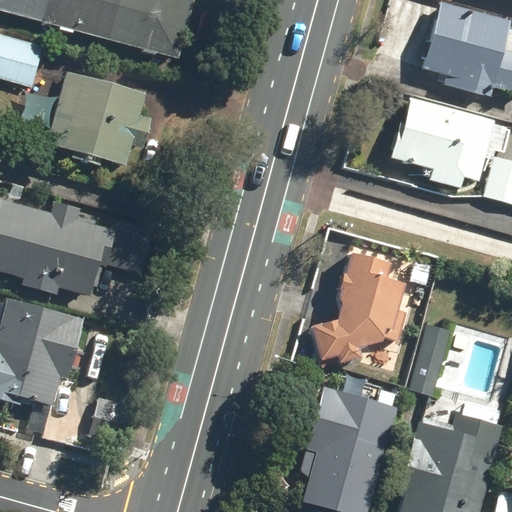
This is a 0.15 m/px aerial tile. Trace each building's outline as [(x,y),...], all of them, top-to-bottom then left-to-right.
[(0,0),(0,9),(179,59),(195,0),(0,0)] [(437,87),(483,99),(486,88),(511,95),(511,55),(497,52),(506,20),(435,1),(417,69),(440,75),(437,87)] [(45,45),(0,32),(0,80),(32,89),(45,45)] [(144,149),(148,136),(153,118),(142,115),(148,92),(66,70),(45,146),(126,168),(132,146),(144,149)] [(423,181),(454,189),(457,179),(473,183),(490,123),(405,99),(398,124),(394,123),(384,159),(425,170),(423,181)] [(476,197),(511,207),(511,164),(488,157),(476,197)] [(59,288),(93,298),(102,269),(141,279),(155,228),(113,216),(109,228),(77,219),(80,209),(52,201),(48,215),(0,201),(0,271),(21,277),(19,287),(56,297),(59,288)] [(379,341),(390,344),(398,314),(388,312),(401,268),(344,251),(329,299),(334,309),(330,321),(305,328),(316,363),(330,358),(333,365),(355,358),(353,351),(379,341)] [(88,302),(86,314),(88,315),(131,323),(136,298),(98,291),(95,303),(88,302)] [(0,400),(29,408),(31,400),(51,406),(58,378),(67,380),(83,318),(8,299),(0,328),(0,400)] [(400,391),(425,398),(444,332),(419,325),(400,391)] [(361,511),(389,409),(385,408),(389,395),(374,391),(373,393),(331,382),(329,391),(315,387),(293,471),(303,478),(296,504),(306,507),(304,511),(361,511)] [(472,511),(495,426),(448,414),(445,425),(416,418),(415,424),(411,423),(391,498),(396,499),(392,511),(472,511)] [(511,511),(511,489),(510,496),(492,492),(486,511),(511,511)]
